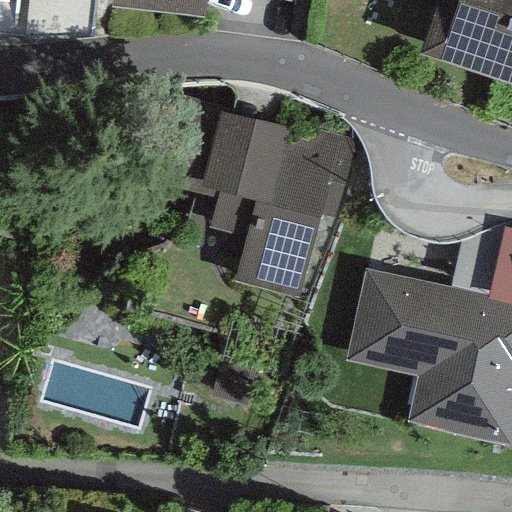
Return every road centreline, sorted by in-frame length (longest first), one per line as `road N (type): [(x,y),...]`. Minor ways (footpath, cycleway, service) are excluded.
road 1 (residential): [(0,468),(511,502)]
road 2 (residential): [(414,119),(248,58),(207,54),(0,72)]
road 3 (residential): [(511,203),(452,206),(413,187),(405,148),(414,119)]
